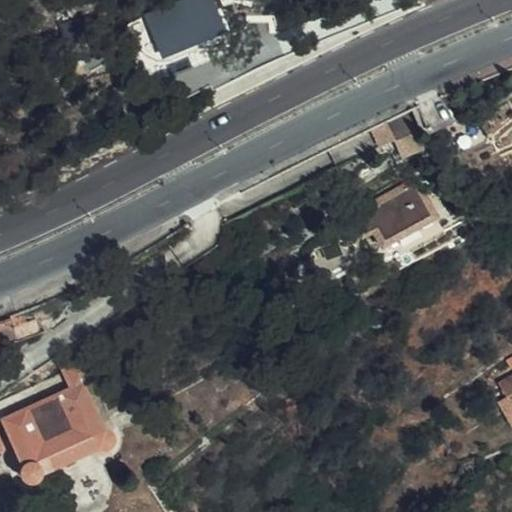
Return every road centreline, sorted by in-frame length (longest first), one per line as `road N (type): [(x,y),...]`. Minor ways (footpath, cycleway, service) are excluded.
road 1 (primary): [(0,280),(418,79)]
road 2 (primary): [(396,39),(0,232)]
